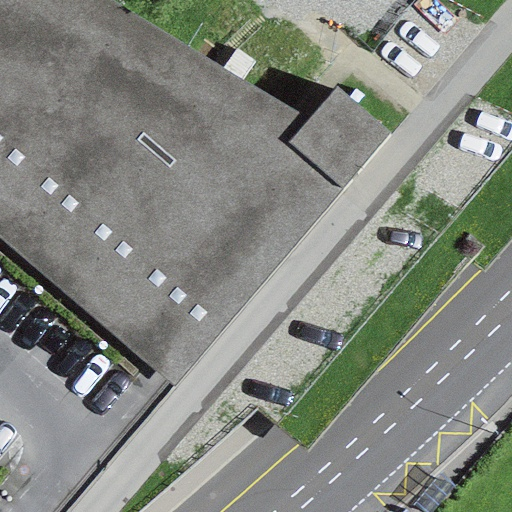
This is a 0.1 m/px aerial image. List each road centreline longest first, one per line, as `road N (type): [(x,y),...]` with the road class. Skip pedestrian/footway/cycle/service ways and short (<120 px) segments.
road 1 (secondary): [(511,294),(282,511)]
road 2 (unknown): [(0,33),(56,50),(188,135)]
